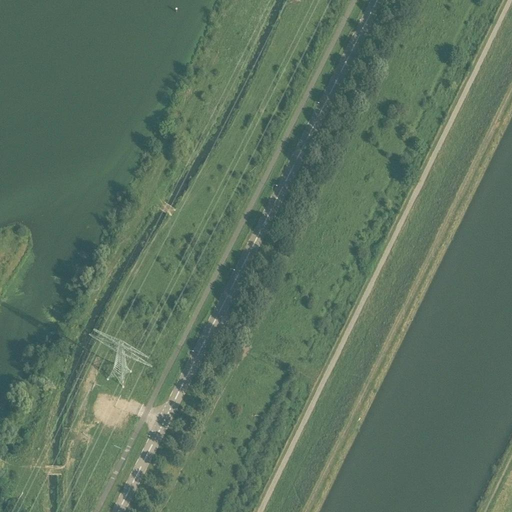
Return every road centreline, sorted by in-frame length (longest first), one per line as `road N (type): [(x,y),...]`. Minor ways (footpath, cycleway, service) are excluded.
road 1 (tertiary): [(119,511),(373,0)]
road 2 (unclassified): [(260,511),(509,0)]
